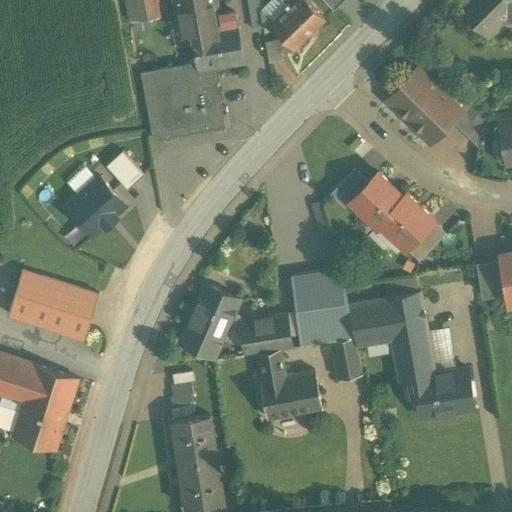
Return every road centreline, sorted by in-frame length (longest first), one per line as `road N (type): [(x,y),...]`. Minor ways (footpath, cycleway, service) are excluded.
road 1 (tertiary): [(81,511),(133,346),(183,238),(208,201),(328,83)]
road 2 (residential): [(328,83),(440,183),(511,201)]
